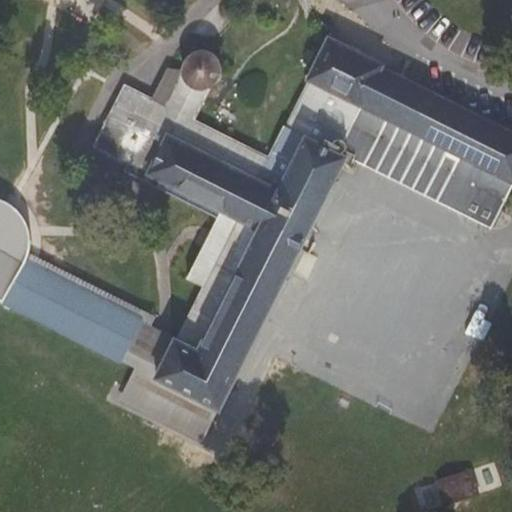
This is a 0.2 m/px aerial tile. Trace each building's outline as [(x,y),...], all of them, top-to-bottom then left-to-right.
[(386,64),(327,36),(305,81),(307,81),(320,88),(511,185),(511,131),(383,71),(386,64)] [(193,131),(279,173),(297,133),(320,88),(307,81),(286,123),(292,127),(291,129),(283,126),(269,156),(196,119),(212,87),(217,83),(221,78),(222,71),(222,65),(219,58),(214,53),(205,50),(198,50),(191,53),(185,58),(182,65),(181,73),(165,105),(166,117),(193,131)] [(167,68),(152,98),(165,105),(181,73),(167,68)] [(511,191),(511,185),(320,88),(297,133),(279,173),(193,131),(166,117),(165,105),(152,98),(124,84),(93,146),(146,172),(144,176),(167,188),(165,192),(216,219),(186,279),(201,288),(182,324),(174,339),(151,383),(170,393),(217,415),(290,272),(307,282),(318,259),(304,252),(353,161),(356,156),(375,118),(461,162),(437,202),(491,230),(511,191)] [(356,156),(353,161),(437,202),(461,162),(375,118),(356,156)] [(121,366),(144,318),(27,259),(30,252),(31,244),(30,235),(28,226),(24,217),(17,210),(6,202),(0,199),(0,302),(1,303),(121,366)] [(166,314),(144,318),(121,366),(149,381),(134,410),(202,444),(217,415),(170,393),(151,383),(174,339),(182,324),(166,314)] [(472,467),(437,478),(445,504),(480,493),(472,467)]
